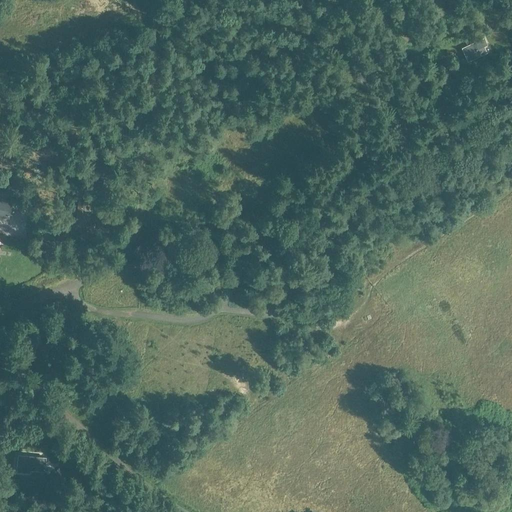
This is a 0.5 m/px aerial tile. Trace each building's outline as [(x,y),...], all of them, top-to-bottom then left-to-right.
[(486,53),(484,46),(487,44),(483,38),(461,48),(467,62),(486,53)] [(0,195),(0,216),(9,218),(12,198),(0,195)] [(79,225),(83,224),(85,210),(88,211),(88,207),(85,207),(85,202),(78,201),(75,223),(79,225)] [(230,312),(226,343),(256,347),(261,317),(230,312)] [(45,457),(18,454),(16,471),(30,472),(30,470),(45,471),(45,457)]
